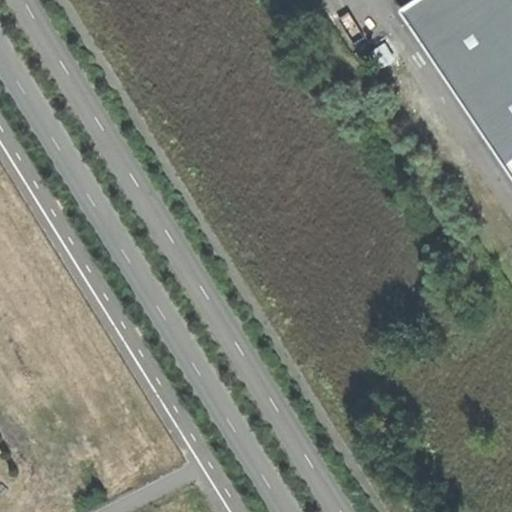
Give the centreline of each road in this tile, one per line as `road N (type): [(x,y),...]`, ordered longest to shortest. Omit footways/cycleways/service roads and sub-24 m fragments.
road 1 (tertiary): [(342,511),(23,0)]
road 2 (tertiary): [(0,56),(286,511)]
